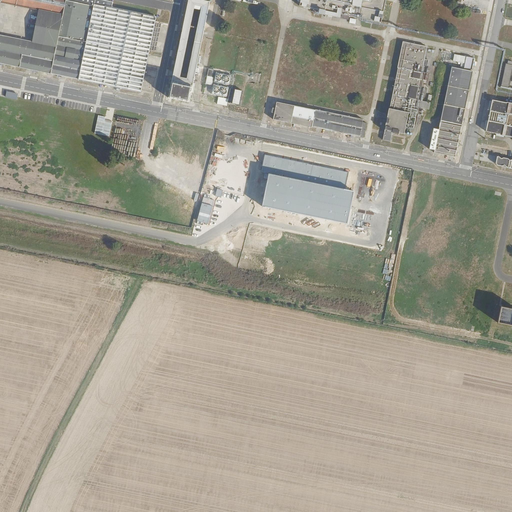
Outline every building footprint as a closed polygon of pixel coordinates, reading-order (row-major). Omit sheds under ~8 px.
[(0,0),(0,2),(39,10),(33,42),(0,35),(0,63),(141,93),(156,17),(107,7),(108,1),(102,0),(0,0)] [(210,1),(202,0),(188,0),(168,98),(189,102),(210,1)] [(300,0),(299,5),(319,9),(318,13),(340,17),(341,14),(381,22),(385,0),(300,0)] [(426,46),(403,42),(383,140),(391,141),(393,131),(405,134),(409,112),(413,113),(414,113),(415,107),(429,109),(430,103),(416,100),(422,66),(427,67),(428,60),(424,59),(426,46)] [(454,54),(453,61),(461,63),(461,68),(472,70),(474,58),(454,54)] [(508,87),(511,67),(511,64),(508,64),(506,63),(501,86),(508,87)] [(434,129),(430,149),(435,150),(435,153),(456,157),(459,140),(472,71),(452,67),(439,129),(434,129)] [(231,76),(216,73),(214,82),(229,85),(231,76)] [(228,88),(213,85),(211,94),(226,97),(228,88)] [(285,88),(283,96),(295,99),(296,90),(285,88)] [(242,90),(235,89),(233,103),(240,104),(242,90)] [(305,90),(303,100),(310,102),(313,92),(305,90)] [(7,91),(6,97),(17,99),(18,93),(7,91)] [(219,97),(217,104),(226,105),(227,102),(228,99),(219,97)] [(491,100),(484,132),(498,134),(500,136),(511,138),(511,103),(506,103),(491,100)] [(275,103),(271,120),(310,128),(311,127),(362,138),(366,123),(361,122),(362,120),(314,110),(314,111),(275,103)] [(105,117),(98,115),(95,133),(102,135),(105,121),(105,117)] [(105,121),(102,135),(109,136),(112,122),(105,121)] [(268,174),(345,189),(348,172),(265,155),(262,173),(268,174)] [(496,157),(495,163),(496,166),(500,167),(502,165),(504,166),(505,168),(507,168),(508,169),(511,169),(511,160),(510,160),(509,161),(508,160),(507,159),(503,158),(501,159),(500,157),(496,157)] [(268,174),(262,205),(347,222),(353,191),(345,189),(268,174)] [(204,197),(203,197),(197,220),(209,224),(215,200),(210,199),(204,197)] [(511,309),(500,307),(496,324),(511,326),(511,309)]
